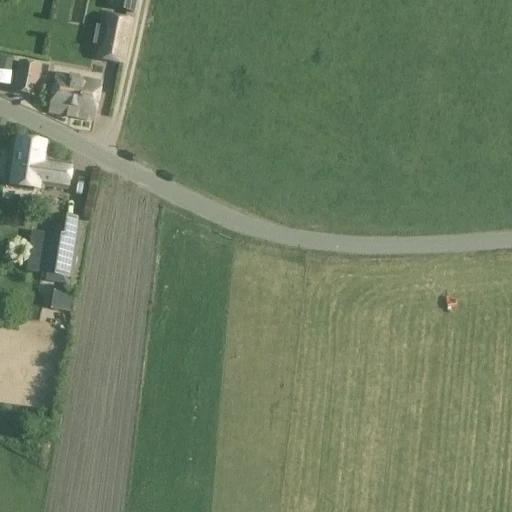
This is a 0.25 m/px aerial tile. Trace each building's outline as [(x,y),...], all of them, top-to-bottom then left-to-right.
[(132,14),(134,0),(114,0),(113,10),(132,14)] [(130,22),(107,17),(104,30),(110,31),(107,49),(101,47),(98,60),(122,64),(130,22)] [(42,66),(19,62),(13,94),(35,98),(42,66)] [(101,84),(57,76),(50,113),(93,121),(101,84)] [(70,166),(46,163),(48,146),(12,141),(6,185),(42,190),(43,187),(66,190),(70,166)] [(66,278),(75,219),(55,216),(52,235),(34,232),(28,272),(66,278)] [(74,297),(55,294),(52,312),(71,315),(74,297)]
